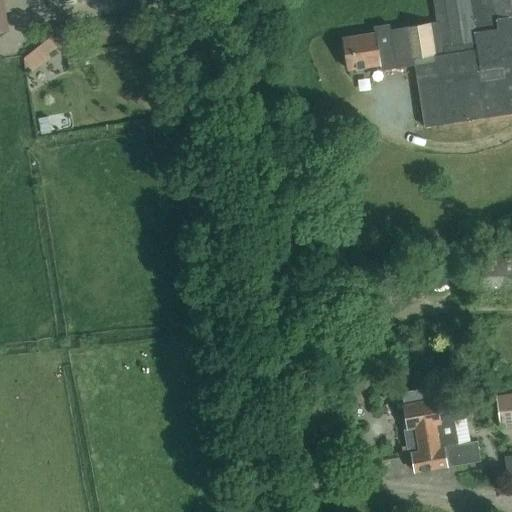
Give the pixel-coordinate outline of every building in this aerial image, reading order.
[(3,0),(0,0),(0,31),(8,30),(3,0)] [(374,32),(343,36),(347,68),(380,63),(381,69),(414,64),(424,125),(511,111),(511,0),(433,0),(436,20),(390,28),(389,23),(373,26),(374,32)] [(511,253),(503,254),(504,294),(511,293),(511,253)] [(472,295),(504,294),(503,254),(471,255),(472,295)] [(408,452),(412,452),(427,450),(426,445),(434,444),(430,424),(440,422),(439,416),(438,413),(447,411),(443,384),(402,391),(408,426),(404,427),(408,452)] [(502,424),(511,422),(511,390),(496,394),(502,424)] [(427,450),(412,452),(415,470),(480,460),(476,440),(458,443),(453,413),(447,414),(439,416),(440,422),(430,424),(434,444),(426,445),(427,450)]
